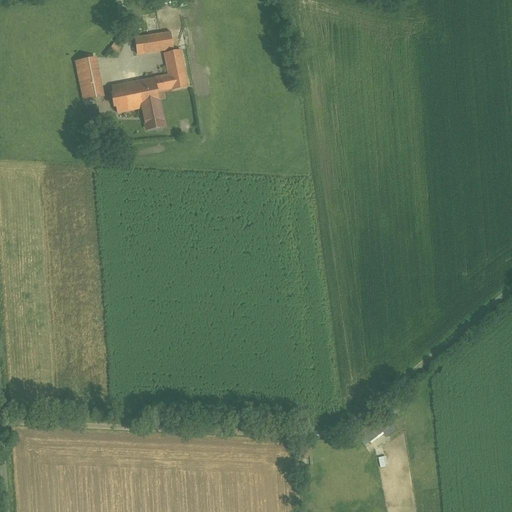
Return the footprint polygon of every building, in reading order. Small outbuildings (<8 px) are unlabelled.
[(171,33),(136,38),(138,55),(174,49),(171,33)] [(181,50),(165,54),(170,76),(172,89),(173,91),(189,87),(181,50)] [(89,59),(76,62),(85,102),(97,99),(89,59)] [(170,76),(160,78),(140,82),(138,83),(143,108),(147,130),(165,126),(158,92),(172,89),(170,76)] [(138,83),(112,88),(118,113),(143,108),(138,83)] [(375,444),(397,428),(388,415),(358,436),(365,445),(372,441),(375,444)] [(381,468),(389,467),(388,456),(380,457),(381,468)]
